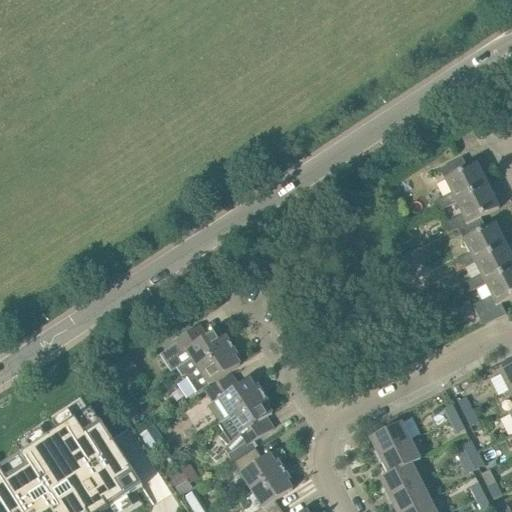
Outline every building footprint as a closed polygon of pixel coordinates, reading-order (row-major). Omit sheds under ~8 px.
[(456,204),(488,187),(482,175),(487,172),(484,168),(486,167),(484,162),(477,165),(468,170),(462,159),(440,170),(445,181),(451,194),(433,203),(438,213),(456,204)] [(462,216),(444,225),(449,234),(458,230),(464,241),(463,241),(486,230),(481,219),(499,209),(493,196),(498,194),(495,189),(497,188),(495,183),(488,187),(456,204),(462,216)] [(475,264),(507,247),(501,235),(505,232),(503,228),(505,227),(502,222),(496,225),(495,225),(486,230),(463,241),(470,254),(452,263),(457,273),(475,264)] [(485,285),(511,271),(511,257),(511,256),(511,255),(511,244),(507,247),(475,264),(481,276),(463,285),(467,294),(485,285)] [(484,327),(506,316),(501,305),(511,299),(511,271),(485,285),(492,297),(473,306),(484,327)] [(183,378),(231,347),(225,337),(223,339),(217,331),(207,338),(199,327),(174,343),(182,355),(187,352),(192,360),(177,370),(183,378)] [(209,386),(240,366),(235,358),(238,356),(231,347),(183,378),(185,377),(197,394),(209,386)] [(113,369),(120,381),(137,371),(129,359),(113,369)] [(509,393),(511,391),(511,367),(500,374),(509,393)] [(219,425),(263,396),(257,386),(255,388),(249,380),(239,387),(232,377),(206,393),(213,403),(207,408),(219,425)] [(462,393),(459,386),(451,390),(455,397),(462,393)] [(252,444),(274,430),(267,419),(272,415),(267,407),(270,405),(263,396),(219,425),(224,433),(219,437),(229,446),(224,451),(233,464),(255,449),(252,444)] [(464,415),(472,411),(466,399),(458,403),(464,415)] [(149,404),(137,411),(142,419),(154,412),(149,404)] [(450,422),(458,418),(452,406),(444,409),(450,422)] [(142,420),(142,419),(137,411),(135,409),(126,414),(134,426),(143,422),(142,420)] [(92,410),(0,470),(0,511),(106,511),(109,510),(109,509),(142,487),(92,410)] [(479,424),(475,417),(472,411),(464,415),(471,428),(479,424)] [(464,431),(461,424),(458,418),(450,422),(456,435),(464,431)] [(380,458),(411,442),(401,423),(370,439),(380,458)] [(158,429),(144,435),(149,448),(163,443),(158,429)] [(389,476),(420,461),(411,442),(380,458),(388,476),(389,476)] [(477,454),(471,442),(463,446),(469,459),(477,454)] [(460,463),(469,459),(463,446),(454,451),(460,463)] [(252,492),(284,472),(278,462),(275,464),(270,456),(263,460),(255,449),(233,464),(252,492)] [(475,472),(479,470),(484,467),(477,454),(469,459),(475,472)] [(467,476),(475,472),(469,459),(460,463),(467,476)] [(422,483),(413,465),(420,461),(389,476),(388,476),(380,480),(390,499),(422,483)] [(281,511),(275,502),(293,491),(287,483),(290,481),(284,472),(252,492),(263,509),(257,511),(281,511)] [(188,481),(175,490),(180,498),(193,490),(188,481)] [(396,511),(409,511),(431,501),(422,483),(390,499),(396,511)] [(502,496),(499,490),(496,483),(487,488),(493,501),(502,496)] [(476,501),(485,497),(478,484),(469,488),(476,501)] [(481,511),(485,511),(491,510),(491,509),(485,497),(476,501),(481,511)] [(436,511),(431,501),(409,511),(436,511)] [(498,511),(510,511),(505,502),(496,506),(498,511)]
